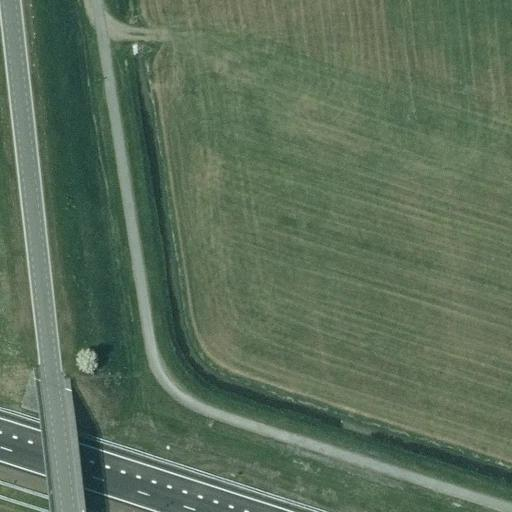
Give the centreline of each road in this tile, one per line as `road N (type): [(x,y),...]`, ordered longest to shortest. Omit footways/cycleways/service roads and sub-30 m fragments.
road 1 (tertiary): [(66,511),(8,0)]
road 2 (motorway): [(198,511),(0,448)]
